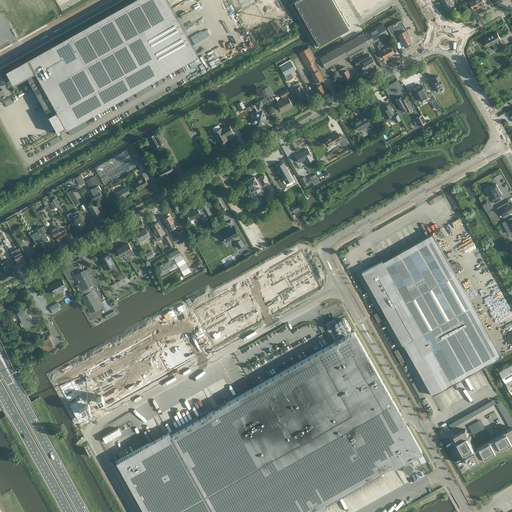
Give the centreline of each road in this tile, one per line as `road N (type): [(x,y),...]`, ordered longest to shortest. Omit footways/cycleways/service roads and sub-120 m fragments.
road 1 (residential): [(0,292),(437,47)]
road 2 (unclassified): [(133,511),(95,442),(99,422),(338,287)]
road 3 (unknown): [(0,120),(28,163),(180,79)]
road 4 (tertiary): [(327,262),(326,243),(495,144)]
road 5 (tertiary): [(467,511),(364,329)]
road 6 (unknown): [(238,360),(281,336),(311,336),(248,375)]
road 7 (trunk): [(82,511),(13,389)]
